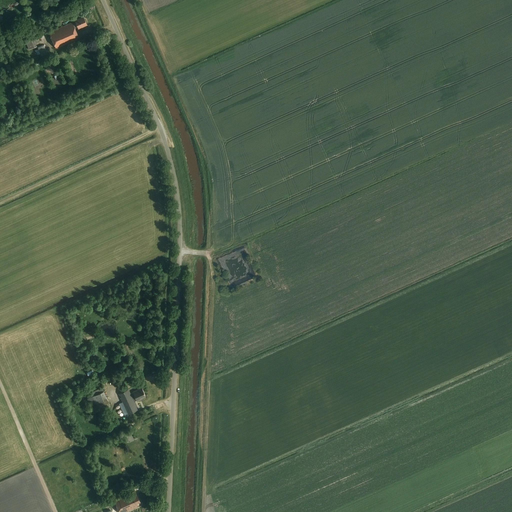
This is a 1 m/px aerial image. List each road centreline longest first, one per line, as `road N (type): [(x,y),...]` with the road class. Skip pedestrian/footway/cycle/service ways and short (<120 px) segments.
road 1 (tertiary): [(168,511),(175,183),(102,0)]
road 2 (track): [(203,511),(213,287),(208,257),(179,251)]
road 3 (track): [(159,127),(0,202)]
